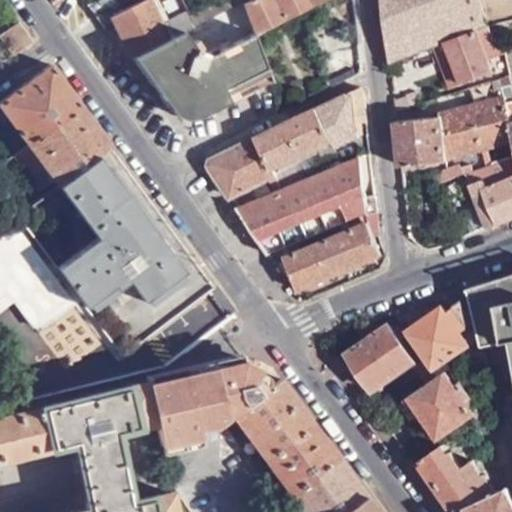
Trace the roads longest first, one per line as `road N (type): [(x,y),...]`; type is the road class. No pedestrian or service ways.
road 1 (residential): [(162,175),(368,76)]
road 2 (residential): [(275,333),(407,511)]
road 3 (residential): [(409,280),(385,228),(368,76)]
road 4 (residential): [(275,333),(162,175)]
road 5 (residential): [(162,175),(62,42)]
road 6 (residential): [(275,333),(409,280)]
